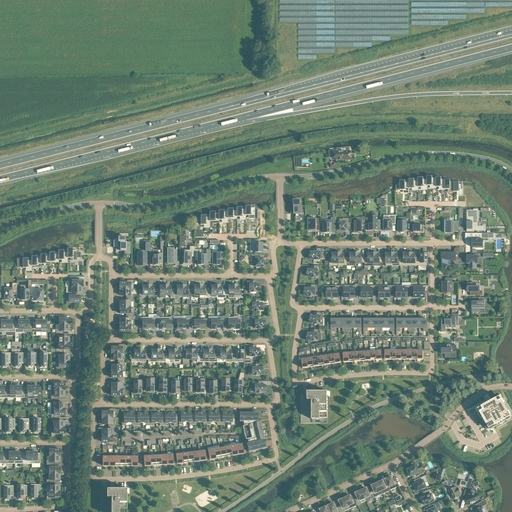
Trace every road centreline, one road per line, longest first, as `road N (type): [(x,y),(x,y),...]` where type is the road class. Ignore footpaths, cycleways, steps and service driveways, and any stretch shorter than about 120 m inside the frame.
road 1 (motorway): [(511,33),(0,164)]
road 2 (residential): [(104,403),(94,404),(94,478),(124,479),(275,458),(268,406)]
road 3 (residential): [(434,307),(434,374),(296,382),(302,307)]
road 4 (motorway): [(246,116),(511,48)]
road 5 (motorway): [(246,116),(415,95),(511,93)]
road 6 (motorway): [(0,179),(246,116)]
road 7 (tertiary): [(511,170),(446,153),(280,176)]
road 8 (tertiary): [(280,176),(164,204),(99,204)]
road 9 (residential): [(104,403),(268,406)]
road 10 (residential): [(111,339),(269,343)]
road 11 (residential): [(393,465),(485,390),(511,387)]
road 12 (residential): [(298,245),(432,243)]
road 13 (residential): [(302,307),(434,307)]
road 14 (residential): [(5,511),(65,508),(68,443)]
